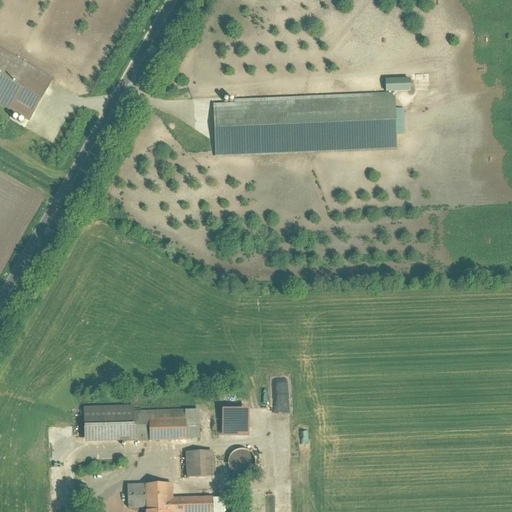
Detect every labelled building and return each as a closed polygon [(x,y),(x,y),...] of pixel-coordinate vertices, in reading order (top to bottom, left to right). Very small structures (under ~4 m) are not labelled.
[(52,74),(0,46),(0,101),(29,117),(52,74)] [(397,90),(217,97),(219,155),(399,148),(397,90)] [(80,405),(81,438),(193,434),(192,411),(128,413),(128,403),(80,405)] [(308,427),(300,427),(300,455),(308,455),(308,427)] [(252,461),(252,458),(252,454),(250,451),(248,449),(246,446),(243,445),(239,445),(236,445),(233,446),(230,448),(228,451),(227,454),(226,458),(227,461),(228,464),(230,467),(233,469),(236,470),(239,470),(243,470),(246,469),(248,467),(250,464),(252,461)] [(212,454),(186,455),(187,482),(213,481),(212,454)] [(164,511),(164,510),(208,510),(208,496),(166,496),(166,481),(127,482),(127,502),(141,501),(141,511),(164,511)] [(264,501),(263,493),(253,494),(254,502),(264,501)]
